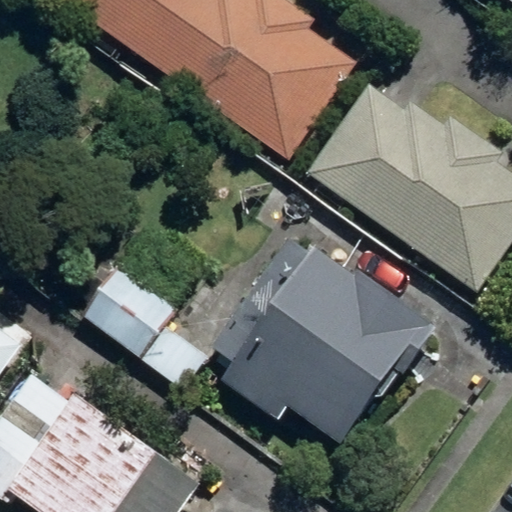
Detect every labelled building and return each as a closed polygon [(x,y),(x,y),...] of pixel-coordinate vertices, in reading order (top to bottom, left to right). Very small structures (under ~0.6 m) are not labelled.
[(49,0),(292,167),(359,70),(312,37),(318,28),(277,0),(49,0)] [(511,0),(493,0),(511,13),(511,0)] [(371,94),(310,182),(479,301),(511,254),(511,178),(503,172),(509,164),(451,124),(445,132),(411,109),(405,118),(371,94)] [(409,390),(442,342),(318,257),(314,264),(293,249),(217,359),(239,374),(227,392),(280,428),(288,417),(347,457),(398,383),(409,390)] [(179,317),(121,276),(85,326),(143,368),(144,367),(168,333),(179,317)] [(144,367),(185,396),(210,362),(168,333),(144,367)] [(21,357),(0,342),(0,385),(13,368),(21,357)] [(0,504),(3,507),(73,412),(13,368),(0,385),(0,504)] [(192,511),(204,496),(78,405),(9,500),(25,511),(192,511)]
